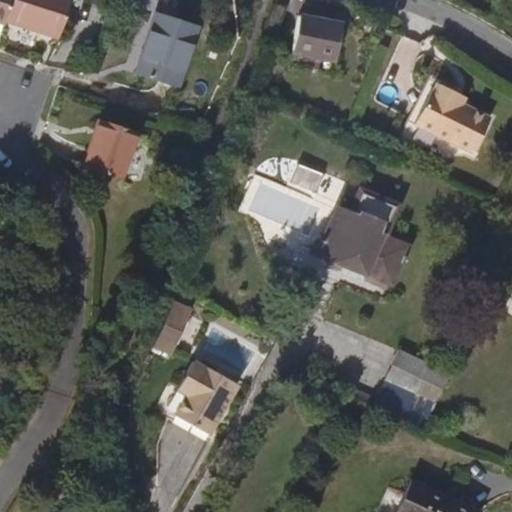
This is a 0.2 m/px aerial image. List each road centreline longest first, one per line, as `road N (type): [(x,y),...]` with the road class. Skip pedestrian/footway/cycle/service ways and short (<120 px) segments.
road 1 (residential): [(123,511),(110,405),(163,232),(257,0)]
road 2 (residential): [(0,139),(56,206),(66,243),(46,397),(0,466)]
road 3 (residential): [(409,0),(470,26),(511,65)]
